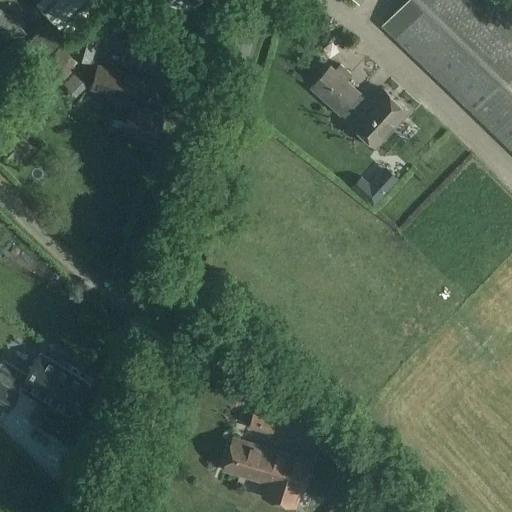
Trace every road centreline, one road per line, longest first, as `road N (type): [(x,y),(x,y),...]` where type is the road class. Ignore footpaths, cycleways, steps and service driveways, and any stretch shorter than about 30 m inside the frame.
road 1 (track): [(416,511),(179,267)]
road 2 (unclassified): [(166,314),(256,0)]
road 3 (unknown): [(344,0),(511,168)]
road 4 (unclassified): [(166,314),(116,299),(0,193)]
road 5 (unclassified): [(109,511),(166,314)]
